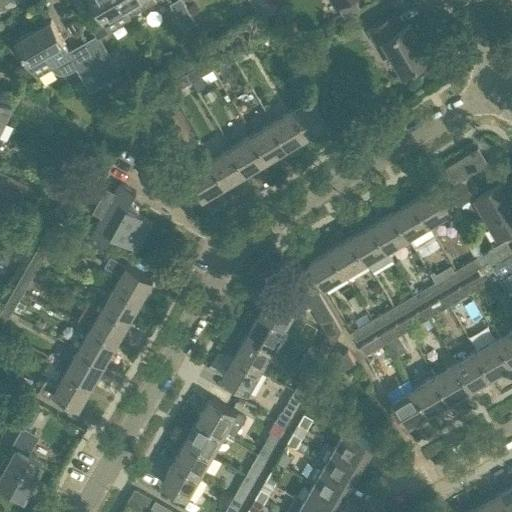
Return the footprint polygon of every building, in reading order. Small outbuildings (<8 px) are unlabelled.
[(104,14),(92,21),(100,34),(113,27),(111,24),(131,13),(124,0),(89,0),(93,6),(98,3),(104,14)] [(124,0),(131,13),(153,0),(124,0)] [(185,29),(196,22),(182,0),(174,0),(170,3),(185,29)] [(251,0),(262,17),(274,10),(268,0),(251,0)] [(404,26),(396,12),(369,28),(377,43),(385,39),(394,55),(420,40),(410,23),(404,26)] [(71,49),(70,48),(53,18),(18,38),(24,48),(23,48),(26,52),(27,51),(40,73),(53,65),(57,68),(61,70),(66,71),(70,69),(78,65),(92,89),(109,79),(87,40),(71,49)] [(272,33),(267,24),(248,35),(254,44),(272,33)] [(228,47),(233,57),(250,47),(254,44),(248,35),(228,47)] [(97,54),(89,39),(87,40),(109,79),(122,72),(108,47),(97,54)] [(433,66),(428,57),(430,57),(420,40),(394,55),(404,72),(414,66),(419,74),(433,66)] [(212,69),(233,57),(228,47),(207,60),(212,69)] [(192,81),(212,69),(207,60),(186,72),(192,81)] [(171,93),(192,81),(186,72),(165,84),(171,93)] [(50,131),(62,117),(22,83),(14,100),(50,131)] [(149,106),(171,93),(165,84),(144,97),(149,106)] [(0,132),(5,135),(12,121),(5,118),(13,102),(0,95),(0,132)] [(308,134),(330,121),(314,95),(292,108),(308,134)] [(288,146),(308,134),(292,108),(272,120),(288,146)] [(267,159),(288,146),(272,120),(251,132),(267,159)] [(247,171),(267,159),(251,132),(230,145),(247,171)] [(484,144),(454,161),(463,177),(493,160),(484,144)] [(226,184),(247,171),(230,145),(210,157),(226,184)] [(205,197),(226,184),(210,157),(188,170),(205,197)] [(21,201),(30,184),(0,169),(0,190),(17,198),(21,201)] [(455,202),(472,193),(462,176),(446,185),(455,202)] [(93,211),(101,216),(91,234),(107,243),(111,235),(137,249),(153,221),(126,206),(135,191),(119,183),(114,191),(106,187),(93,211)] [(497,239),(511,230),(511,203),(509,198),(511,197),(503,183),(475,199),(497,239)] [(429,224),(450,211),(435,185),(414,198),(429,224)] [(0,204),(11,210),(17,198),(0,190),(0,204)] [(415,246),(434,234),(428,224),(429,224),(414,198),(393,210),(408,236),(409,236),(415,246)] [(387,249),(408,236),(393,210),(372,223),(387,249)] [(53,221),(40,243),(50,248),(62,227),(53,221)] [(366,261),(387,249),(372,223),(351,235),(366,261)] [(346,273),(366,261),(351,235),(330,247),(346,273)] [(502,258),(511,251),(511,250),(505,239),(484,252),(491,264),(502,258)] [(37,269),(50,248),(40,243),(28,264),(37,269)] [(324,286),(346,273),(330,247),(309,260),(324,286)] [(511,251),(502,258),(491,264),(500,279),(503,276),(511,291),(511,251)] [(152,279),(126,264),(110,254),(104,264),(113,269),(113,268),(121,272),(114,285),(140,300),(152,279)] [(460,277),(482,265),(477,257),(456,269),(460,277)] [(25,290),(37,269),(28,264),(16,285),(25,290)] [(440,290),(460,277),(456,269),(435,282),(440,290)] [(469,292),(491,279),(486,271),(464,284),(469,292)] [(419,302),(440,290),(435,282),(414,294),(419,302)] [(448,305),(469,292),(464,284),(443,296),(448,305)] [(13,311),(25,290),(16,285),(4,306),(13,311)] [(128,321),(140,300),(114,285),(102,306),(128,321)] [(284,328),(297,306),(271,291),(258,313),(284,328)] [(318,291),(307,297),(328,332),(337,337),(341,331),(318,291)] [(398,314),(419,302),(414,294),(393,307),(398,314)] [(428,317),(448,305),(443,296),(423,309),(428,317)] [(36,325),(13,311),(4,306),(0,312),(0,331),(1,332),(10,316),(33,330),(36,325)] [(116,342),(128,321),(102,306),(89,327),(116,342)] [(377,327),(398,314),(393,307),(373,319),(377,327)] [(407,330),(428,317),(423,309),(402,321),(407,330)] [(272,349),(284,328),(258,313),(246,334),(272,349)] [(356,340),(377,327),(373,319),(351,332),(356,340)] [(398,335),(407,330),(402,321),(379,335),(382,339),(385,338),(387,342),(391,339),(398,335)] [(104,363),(116,342),(89,327),(77,348),(104,363)] [(511,364),(511,363),(511,328),(496,338),(511,364)] [(328,353),(337,337),(328,332),(319,348),(328,353)] [(260,370),(272,349),(246,334),(234,355),(260,370)] [(382,339),(379,335),(360,346),(365,355),(387,342),(385,338),(382,339)] [(391,339),(387,342),(395,356),(407,349),(398,335),(391,339)] [(491,376),(511,364),(496,338),(475,350),(491,376)] [(91,386),(104,363),(77,348),(65,369),(66,369),(64,371),(91,386)] [(316,373),(328,353),(319,348),(307,368),(316,373)] [(343,368),(354,362),(355,361),(348,350),(336,357),(343,368)] [(470,389),(491,376),(475,350),(455,363),(470,389)] [(248,390),(260,370),(234,355),(222,376),(248,390)] [(449,401),(470,389),(455,363),(434,375),(449,401)] [(303,395),(316,373),(307,368),(295,390),(303,395)] [(91,386),(64,371),(66,369),(65,369),(56,384),(45,377),(38,390),(50,397),(54,391),(79,405),(91,386)] [(26,387),(30,380),(18,372),(13,380),(26,387)] [(427,414),(449,401),(434,375),(411,388),(427,414)] [(407,426),(427,414),(411,388),(391,400),(407,426)] [(292,415),(303,395),(295,390),(283,410),(292,415)] [(18,398),(7,392),(1,404),(11,410),(18,398)] [(31,425),(43,404),(26,393),(13,415),(31,425)] [(210,396),(198,418),(224,432),(234,438),(246,416),(210,396)] [(307,428),(313,418),(304,413),(298,423),(307,428)] [(212,454),(224,432),(198,418),(185,440),(212,454)] [(296,447),(302,437),(307,428),(298,423),(287,442),(296,447)] [(365,462),(376,443),(346,426),(335,445),(365,462)] [(44,462),(28,454),(39,435),(23,427),(12,446),(17,449),(13,458),(8,455),(1,466),(6,469),(0,479),(0,481),(25,496),(44,462)] [(267,458),(280,435),(272,430),(258,453),(267,458)] [(200,475),(212,454),(185,440),(174,460),(200,475)] [(335,445),(327,440),(316,459),(354,480),(365,462),(335,445)] [(285,465),(291,455),(282,450),(276,460),(285,465)] [(254,479),(267,458),(258,453),(246,474),(254,479)] [(343,499),(354,480),(316,459),(305,477),(313,482),(343,499)] [(188,496),(200,475),(174,460),(162,481),(188,496)] [(274,485),(280,474),(272,469),(265,479),(274,485)] [(243,500),(254,479),(246,474),(234,495),(243,500)] [(322,511),(335,511),(343,499),(313,482),(303,501),(322,511)] [(511,509),(511,484),(501,491),(511,509)] [(263,503),(269,493),(261,488),(254,498),(263,503)] [(485,511),(511,511),(511,509),(501,491),(481,503),(485,511)] [(235,511),(243,500),(234,495),(224,511),(235,511)] [(322,511),(303,501),(294,496),(285,511),(322,511)] [(158,511),(175,511),(176,511),(155,499),(150,507),(158,511)] [(485,511),(481,503),(465,511),(485,511)]
